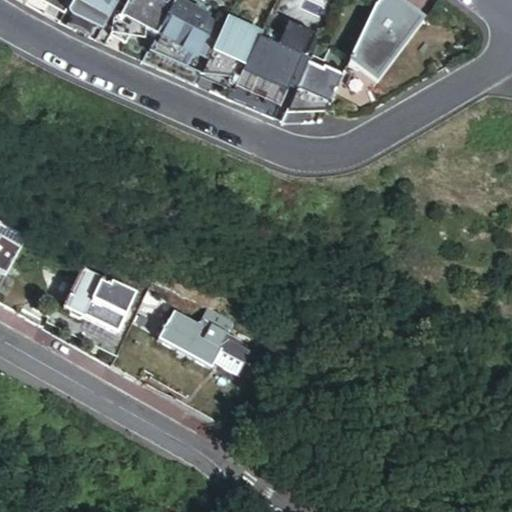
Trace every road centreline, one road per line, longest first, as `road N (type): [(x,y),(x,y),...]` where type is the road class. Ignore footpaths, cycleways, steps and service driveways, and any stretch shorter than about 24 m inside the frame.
road 1 (residential): [(511,53),(331,155),(273,154),(52,53),(0,20)]
road 2 (tertiary): [(288,511),(0,341)]
